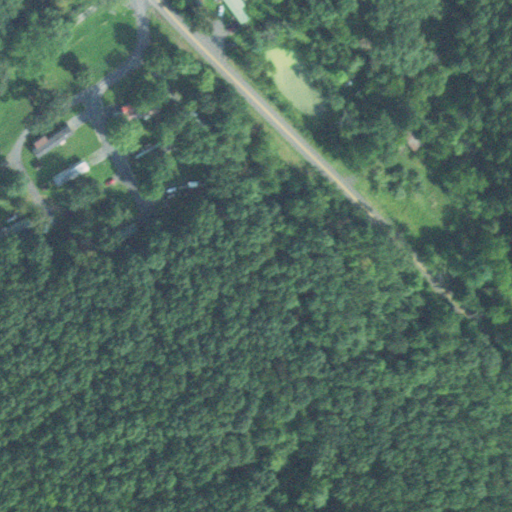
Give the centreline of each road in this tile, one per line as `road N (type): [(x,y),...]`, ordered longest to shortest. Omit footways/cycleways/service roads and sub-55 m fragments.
road 1 (tertiary): [(511,367),(436,274),(156,0)]
road 2 (residential): [(90,91),(36,118),(17,148),(20,180),(53,219)]
road 3 (residential): [(8,71),(96,0)]
